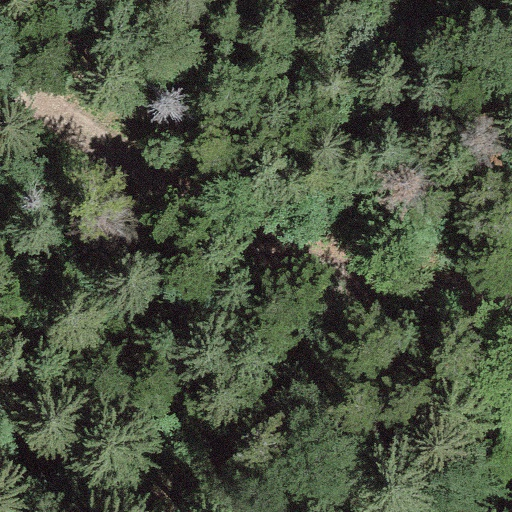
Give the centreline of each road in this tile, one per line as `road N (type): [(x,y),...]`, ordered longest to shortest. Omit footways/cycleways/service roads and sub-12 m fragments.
road 1 (track): [(0,69),(123,158),(340,250)]
road 2 (track): [(340,250),(511,284)]
